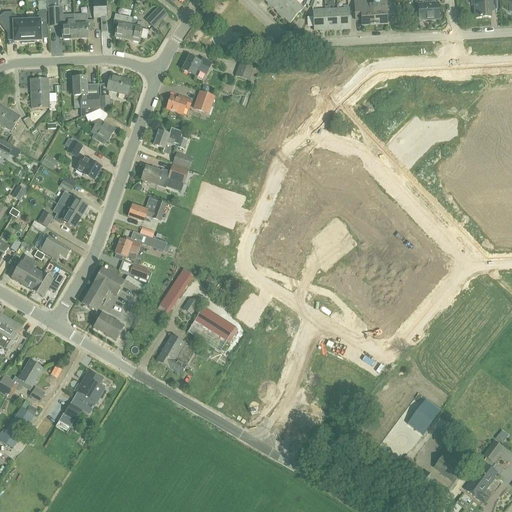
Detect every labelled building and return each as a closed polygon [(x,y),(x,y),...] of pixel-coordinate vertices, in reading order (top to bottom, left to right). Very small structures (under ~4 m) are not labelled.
[(75,40),(75,26),(74,16),(66,16),(63,20),(63,21),(60,21),(60,14),(62,14),(62,7),(60,7),(59,0),(46,0),(47,9),(49,9),(50,27),(62,27),(63,32),(60,32),(60,39),(63,39),(63,41),(75,40)] [(99,0),(100,18),(102,18),(103,32),(108,32),(108,18),(109,18),(108,0),(99,0)] [(294,2),(292,0),(278,0),(272,8),(281,16),(294,2)] [(393,0),(372,0),(373,6),(374,26),(387,25),(386,12),(394,12),(393,0)] [(418,0),(419,2),(425,1),(426,5),(418,6),(419,22),(439,21),(438,5),(433,5),(432,0),(418,0)] [(471,0),(472,7),(474,7),(475,20),(490,19),(489,5),(496,5),(496,0),(471,0)] [(374,26),(373,6),(366,6),(365,1),(355,1),(355,14),(362,14),(362,26),(374,26)] [(294,2),(281,16),(290,24),(303,10),(294,2)] [(159,7),(146,21),(156,30),(169,16),(159,7)] [(326,32),(338,31),(336,10),(329,11),(329,8),(324,8),(324,11),(326,32)] [(349,10),(336,10),(338,31),(350,30),(349,10)] [(41,30),(47,29),(46,11),(39,12),(35,19),(35,21),(27,21),(28,44),(34,44),(34,42),(41,42),(41,30)] [(326,32),(324,11),(312,12),(313,33),(326,32)] [(21,44),(28,44),(27,21),(18,22),(18,20),(13,13),(4,13),(0,16),(0,24),(5,31),(14,31),(14,43),(21,43),(21,44)] [(146,30),(142,29),(136,28),(138,21),(132,20),(130,27),(127,41),(139,44),(140,39),(144,39),(146,30)] [(130,27),(118,24),(115,39),(127,41),(130,27)] [(76,26),(75,26),(75,40),(88,40),(88,25),(76,26)] [(202,59),(200,63),(189,58),(182,71),(197,79),(200,72),(206,75),(212,64),(202,59)] [(252,72),(253,69),(256,70),(257,67),(242,62),(237,78),(249,82),(250,78),(252,79),(254,72),(252,72)] [(108,84),(107,90),(109,90),(128,95),(131,82),(110,76),(108,84)] [(489,76),(477,77),(478,103),(479,103),(479,98),(490,98),(490,92),(490,91),(490,87),(490,86),(489,76)] [(477,77),(465,78),(465,87),(465,88),(465,92),(465,93),(466,93),(466,104),(478,103),(477,77)] [(31,95),(48,94),(48,79),(31,80),(31,95)] [(81,118),(85,116),(100,110),(99,97),(100,97),(100,96),(99,96),(99,95),(86,95),(86,79),(72,79),(73,97),(80,97),(81,118)] [(434,79),(423,80),(425,103),(425,98),(434,97),(434,102),(435,102),(434,79)] [(444,79),(434,79),(435,102),(446,101),(444,79)] [(413,92),(407,92),(408,106),(414,105),(414,103),(425,103),(423,80),(413,81),(413,92)] [(511,84),(503,85),(504,101),(511,101),(510,94),(511,94),(511,84)] [(208,93),(210,88),(204,85),(202,91),(201,92),(208,94),(208,93)] [(381,87),(373,94),(389,111),(397,103),(381,87)] [(193,109),(203,113),(208,115),(214,98),(199,92),(193,109)] [(237,101),(243,103),(245,95),(240,93),(237,101)] [(282,93),(273,102),(292,121),(300,112),(293,105),(294,105),(293,105),(290,102),(290,101),(282,93)] [(48,94),(31,95),(31,109),(49,109),(48,94)] [(373,94),(366,101),(382,118),(389,111),(373,94)] [(99,97),(100,110),(108,109),(111,109),(110,96),(109,96),(100,97),(99,97)] [(189,110),(192,102),(178,97),(177,100),(171,97),(166,110),(182,116),(185,109),(189,110)] [(366,101),(358,109),(374,125),(382,118),(366,101)] [(273,102),(265,110),(272,118),(276,122),(283,129),(292,121),(273,102)] [(8,109),(0,122),(0,125),(11,132),(20,117),(8,109)] [(108,115),(100,110),(85,116),(88,122),(90,121),(91,123),(96,126),(92,133),(95,134),(92,139),(104,146),(107,142),(108,142),(115,130),(103,123),(108,115)] [(117,118),(114,123),(122,127),(125,121),(117,118)] [(193,125),(182,121),(181,127),(192,130),(193,125)] [(171,129),(169,136),(159,132),(154,146),(164,149),(162,154),(168,156),(169,152),(171,153),(172,150),(166,148),(167,144),(173,145),(174,144),(177,145),(176,148),(183,150),(186,141),(181,139),(183,133),(171,129)] [(238,144),(237,144),(259,152),(263,141),(243,134),(240,144),(238,144)] [(77,158),(83,146),(84,144),(72,137),(71,140),(69,138),(64,147),(68,149),(67,152),(77,158)] [(16,141),(10,138),(7,144),(13,147),(16,141)] [(0,150),(10,156),(11,155),(15,149),(0,140),(0,150)] [(234,153),(234,154),(255,161),(259,152),(237,144),(234,153)] [(424,166),(416,174),(424,182),(438,168),(431,160),(435,157),(430,152),(420,162),(424,166)] [(174,165),(190,170),(194,159),(177,154),(174,165)] [(234,154),(231,163),(252,171),(255,161),(234,154)] [(42,164),(46,166),(53,171),(58,163),(51,159),(46,156),(42,164)] [(83,158),(76,170),(83,175),(94,182),(101,169),(90,162),(90,163),(83,158)] [(309,158),(304,172),(317,177),(315,183),(328,188),(332,176),(328,175),(331,166),(309,158)] [(227,172),(227,173),(249,180),(252,171),(231,163),(230,164),(233,164),(230,173),(227,172)] [(168,181),(171,182),(185,186),(190,170),(174,165),(171,173),(163,169),(162,174),(146,168),(141,181),(157,187),(159,180),(168,183),(168,181)] [(438,168),(424,182),(430,189),(445,175),(438,168)] [(227,173),(223,183),(245,191),(249,180),(227,173)] [(445,175),(430,189),(437,196),(452,182),(445,175)] [(347,185),(338,193),(343,198),(348,193),(356,202),(371,187),(363,178),(351,190),(347,185)] [(74,188),(64,181),(60,187),(70,193),(74,188)] [(452,182),(437,196),(444,203),(458,189),(452,182)] [(287,185),(284,195),(305,203),(309,193),(287,185)] [(20,202),(26,191),(19,187),(12,197),(20,202)] [(371,187),(356,202),(364,211),(359,215),(364,220),(372,212),(368,207),(380,196),(371,187)] [(458,189),(444,203),(450,210),(465,196),(458,189)] [(40,202),(55,210),(61,198),(46,190),(40,202)] [(284,195),(280,205),(302,212),(305,203),(284,195)] [(465,196),(450,210),(457,217),(466,210),(470,214),(480,204),(476,200),(472,203),(465,196)] [(65,209),(81,219),(88,207),(75,199),(73,204),(70,202),(65,209)] [(143,223),(146,216),(152,219),(160,222),(166,205),(149,199),(145,211),(133,206),(128,218),(143,223)] [(74,230),(81,219),(65,209),(58,205),(54,212),(58,214),(54,220),(61,225),(62,223),(74,230)] [(280,205),(277,215),(298,222),(302,212),(280,205)] [(48,228),(54,218),(44,212),(38,222),(48,228)] [(379,219),(370,227),(375,231),(379,227),(388,236),(403,221),(395,212),(383,223),(379,219)] [(209,228),(205,240),(225,247),(230,235),(217,231),(220,225),(206,220),(204,226),(209,228)] [(403,221),(388,236),(396,244),(391,249),(395,253),(404,245),(400,241),(412,230),(403,221)] [(42,234),(45,229),(34,222),(31,227),(42,234)] [(511,231),(487,233),(488,249),(511,247),(511,224),(511,231)] [(116,255),(114,259),(122,261),(123,257),(127,259),(129,252),(136,255),(140,244),(162,252),(166,244),(144,235),(133,232),(131,240),(122,236),(120,240),(115,254),(116,255)] [(66,259),(71,251),(47,237),(39,250),(57,261),(60,255),(66,259)] [(221,259),(225,247),(205,240),(200,252),(221,259)] [(0,262),(9,247),(0,242),(0,262)] [(262,245),(256,262),(257,263),(265,266),(271,249),(262,245)] [(429,253),(421,263),(437,277),(446,267),(436,259),(440,254),(429,245),(425,250),(429,253)] [(271,249),(265,266),(274,269),(280,252),(271,249)] [(221,259),(200,252),(196,263),(190,261),(187,268),(202,274),(205,267),(217,272),(221,259)] [(280,252),(274,269),(283,272),(289,255),(280,252)] [(289,255),(283,272),(293,275),(299,259),(289,255)] [(334,274),(326,281),(333,289),(348,275),(341,268),(345,264),(340,260),(330,269),(334,274)] [(12,279),(22,285),(32,268),(22,262),(12,279)] [(421,263),(412,273),(429,287),(437,277),(421,263)] [(150,271),(133,264),(129,275),(146,281),(150,271)] [(32,268),(22,285),(33,292),(43,274),(32,268)] [(96,313),(108,292),(117,297),(125,283),(103,270),(82,305),(96,313)] [(400,279),(396,284),(407,293),(411,289),(421,297),(429,287),(412,273),(404,283),(400,279)] [(53,281),(43,274),(33,292),(43,298),(53,281)] [(53,285),(59,288),(64,278),(59,275),(53,285)] [(348,275),(333,289),(340,296),(355,282),(348,275)] [(355,282),(340,296),(347,303),(361,289),(355,282)] [(361,289),(347,303),(354,311),(362,303),(366,307),(377,298),(372,293),(369,297),(361,289)] [(458,312),(453,318),(466,328),(482,308),(470,297),(464,304),(463,303),(457,310),(458,312)] [(189,299),(182,310),(192,316),(199,305),(189,299)] [(160,304),(155,311),(165,318),(170,311),(160,304)] [(94,329),(116,342),(124,328),(102,315),(98,322),(94,329)] [(1,316),(0,317),(0,340),(11,322),(1,316)] [(278,320),(275,329),(292,335),(295,326),(278,320)] [(22,328),(11,322),(0,340),(0,345),(8,351),(22,328)] [(195,322),(188,333),(220,353),(226,342),(195,322)] [(275,329),(272,338),(288,344),(292,335),(275,329)] [(170,370),(184,345),(185,344),(172,336),(156,362),(170,370)] [(272,338),(268,347),(285,353),(288,344),(272,338)] [(184,345),(170,370),(181,376),(186,367),(185,367),(194,351),(184,345)] [(268,347),(265,357),(282,363),(285,353),(268,347)] [(207,362),(207,361),(210,356),(200,350),(197,356),(207,362)] [(321,362),(313,374),(318,377),(321,373),(330,379),(341,361),(332,356),(326,365),(321,362)] [(31,387),(43,369),(30,361),(19,380),(15,377),(13,381),(16,382),(15,383),(23,388),(26,384),(31,387)] [(341,361),(330,379),(338,384),(349,367),(341,361)] [(55,365),(50,375),(58,379),(63,369),(55,365)] [(349,367),(338,384),(346,389),(357,372),(349,367)] [(80,399),(82,395),(96,403),(105,389),(99,385),(102,380),(89,372),(75,396),(80,399)] [(357,372),(346,389),(355,394),(352,399),(357,402),(365,390),(360,387),(366,377),(357,372)] [(13,381),(4,376),(0,382),(0,399),(2,396),(7,398),(14,387),(13,387),(15,383),(16,382),(13,381)] [(30,397),(40,403),(46,394),(36,388),(30,397)] [(16,409),(22,401),(17,397),(11,404),(16,409)] [(407,424),(421,434),(423,436),(437,416),(441,412),(425,400),(407,424)] [(38,409),(31,404),(25,401),(4,434),(1,432),(0,433),(0,441),(12,449),(22,436),(34,416),(38,409)] [(63,418),(61,422),(72,428),(75,422),(82,411),(82,410),(71,404),(71,403),(64,416),(63,418)] [(505,440),(499,435),(496,439),(502,445),(505,441),(505,440)] [(494,442),(483,456),(492,463),(503,448),(494,442)] [(454,483),(464,470),(444,455),(435,468),(454,483)] [(388,479),(398,487),(416,464),(406,457),(388,479)] [(495,479),(494,478),(497,474),(485,464),(481,469),(481,468),(464,490),(484,506),(489,499),(483,494),(495,479)] [(416,484),(425,491),(434,479),(425,472),(416,484)]
